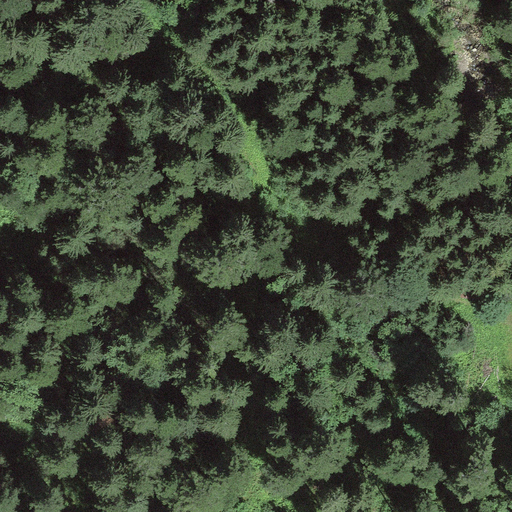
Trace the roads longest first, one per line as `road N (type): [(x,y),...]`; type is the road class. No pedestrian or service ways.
road 1 (track): [(511,312),(488,313),(306,240),(194,59),(122,0)]
road 2 (track): [(511,388),(499,511)]
